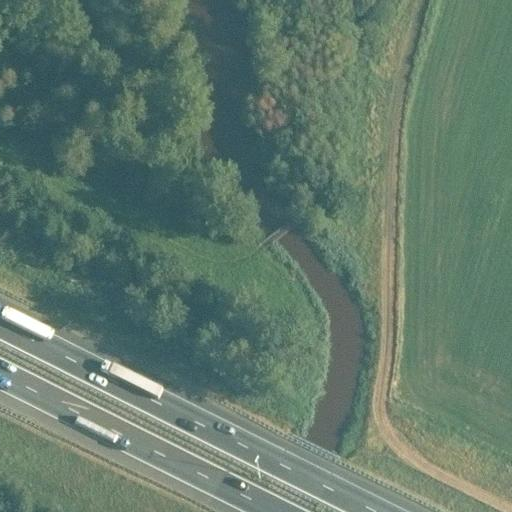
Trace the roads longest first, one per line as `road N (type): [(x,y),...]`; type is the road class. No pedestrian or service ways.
road 1 (motorway): [(378,511),(0,327)]
road 2 (motorway): [(0,375),(278,511)]
